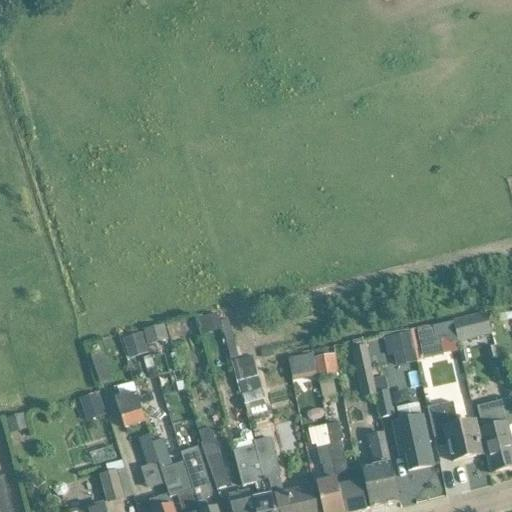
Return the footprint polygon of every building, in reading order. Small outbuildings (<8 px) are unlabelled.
[(231,362),(221,323),(220,323),(217,315),(207,318),(206,314),(196,317),(203,338),(222,332),(231,362)] [(486,315),(453,323),(458,343),(491,336),(486,315)] [(187,319),(167,324),(172,340),(192,334),(187,319)] [(261,389),(254,366),(252,357),(241,360),(228,321),(221,323),(231,362),(230,362),(240,396),(261,389)] [(458,343),(453,323),(433,328),(435,337),(439,339),(445,338),(447,341),(453,345),(458,343)] [(165,326),(143,331),(147,346),(168,341),(165,326)] [(142,334),(123,340),(129,361),(148,354),(142,334)] [(416,363),(409,334),(384,339),(388,357),(394,356),(397,368),(416,363)] [(364,340),(352,343),(354,350),(351,351),(363,400),(375,397),(374,394),(376,393),(364,340)] [(381,363),(378,341),(367,342),(370,365),(381,363)] [(495,347),(488,348),(491,360),(498,359),(495,347)] [(466,351),(460,353),(463,364),(469,363),(466,351)] [(293,383),(317,378),(313,356),(289,361),(293,383)] [(313,356),(317,378),(318,378),(318,379),(338,376),(334,356),(314,360),(313,356)] [(151,357),(144,359),(148,374),(155,372),(151,357)] [(429,365),(415,372),(420,383),(435,376),(429,365)] [(501,368),(494,370),(497,380),(504,379),(501,368)] [(145,423),(139,404),(133,384),(114,390),(118,400),(116,400),(125,429),(145,423)] [(261,390),(242,396),(249,417),(267,412),(261,390)] [(376,393),(374,394),(375,397),(380,420),(394,417),(388,391),(376,393)] [(80,400),(87,422),(106,416),(99,394),(80,400)] [(482,430),(481,431),(492,474),(511,468),(511,448),(507,429),(511,428),(511,409),(510,401),(477,409),(482,430)] [(427,410),(432,431),(437,450),(449,447),(453,463),(482,456),(474,423),(458,427),(453,404),(427,410)] [(433,467),(423,419),(421,419),(418,405),(398,408),(401,423),(393,425),(399,450),(405,449),(409,471),(408,471),(408,473),(433,467)] [(366,511),(361,483),(357,469),(346,471),(340,442),(343,441),(339,424),(326,427),(330,445),(330,447),(337,480),(344,511),(366,511)] [(241,441),(232,443),(234,453),(235,459),(242,489),(256,486),(259,500),(253,501),(255,511),(275,511),(269,483),(264,484),(256,448),(254,448),(251,434),(247,432),(242,433),(240,437),(241,441)] [(373,465),(357,469),(361,483),(366,511),(369,511),(395,506),(399,505),(383,434),(367,438),(373,465)] [(149,437),(139,441),(146,463),(148,468),(158,465),(152,445),(149,437)] [(107,456),(131,450),(127,439),(104,445),(107,456)] [(255,444),(256,448),(264,484),(269,483),(275,511),(318,511),(316,503),(313,488),(285,494),(283,495),(280,480),(281,479),(272,440),(255,444)] [(215,441),(202,445),(217,491),(230,487),(215,441)] [(322,511),(344,511),(337,480),(330,447),(317,450),(320,467),(323,466),(327,483),(317,485),(322,511)] [(180,455),(183,464),(198,511),(218,511),(218,510),(211,511),(210,511),(205,496),(212,493),(198,449),(180,455)] [(132,497),(121,462),(106,467),(108,475),(101,477),(108,504),(132,497)] [(181,511),(198,511),(183,464),(161,471),(164,481),(169,496),(168,496),(170,500),(177,497),(181,511)] [(0,511),(13,511),(4,477),(0,478),(0,511)] [(255,511),(253,501),(251,502),(249,492),(229,497),(232,511),(255,511)] [(173,511),(170,500),(168,496),(149,502),(152,511),(173,511)]
